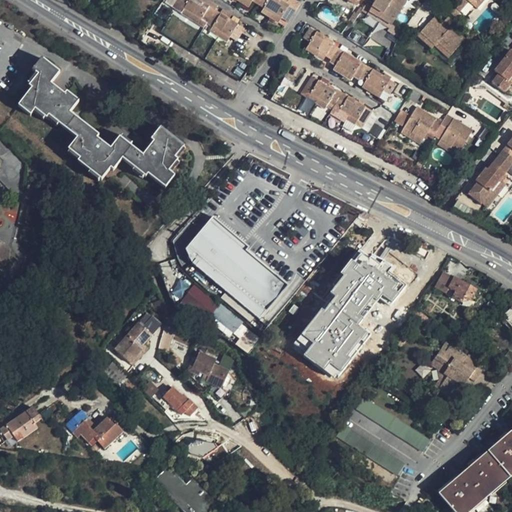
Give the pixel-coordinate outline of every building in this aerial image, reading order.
[(170,0),(207,23),(215,10),(198,0),(170,0)] [(198,0),(215,10),(218,5),(208,0),(198,0)] [(264,8),(261,12),(278,23),(281,18),(288,22),(296,9),(284,2),(284,0),(260,0),(258,4),(264,8)] [(300,3),(294,0),(284,0),(284,2),(296,9),(296,10),(300,3)] [(376,0),(369,12),(380,19),(392,26),(407,0),(376,0)] [(454,7),(460,12),(469,2),(466,0),(460,0),(454,7)] [(476,0),(472,5),(476,9),(484,0),(476,0)] [(449,12),(455,17),(460,12),(454,7),(449,12)] [(424,30),(433,19),(421,8),(412,19),(424,30)] [(229,19),(231,15),(223,9),(220,13),(229,19)] [(244,28),(237,24),(231,20),(229,19),(220,13),(215,10),(207,23),(213,26),(210,31),(227,42),(230,37),(236,41),(244,28)] [(380,19),(369,12),(367,15),(378,22),(380,19)] [(161,30),(242,80),(253,63),(172,13),(161,30)] [(240,20),(233,16),(231,20),(237,24),(240,20)] [(450,58),(465,40),(451,28),(455,24),(448,17),(441,25),(433,19),(424,30),(421,32),(436,45),(438,42),(445,48),(442,51),(450,58)] [(390,29),(392,26),(380,19),(378,22),(390,29)] [(388,46),(357,27),(350,40),(382,60),(388,46)] [(332,59),(338,49),(332,45),(334,43),(310,28),(303,38),(310,43),(306,49),(323,60),(326,56),(332,59)] [(436,45),(421,32),(418,36),(432,49),(436,45)] [(335,40),(334,43),(332,45),(338,49),(341,44),(335,40)] [(438,42),(436,45),(442,51),(445,48),(438,42)] [(367,66),(338,49),(332,59),(330,62),(336,65),(333,69),(351,80),(354,76),(359,79),(367,66)] [(511,51),(511,50),(495,72),(499,75),(492,83),(504,92),(510,84),(511,84),(511,51)] [(160,128),(151,140),(153,142),(142,156),(119,138),(110,149),(96,138),(98,136),(69,113),(78,102),(66,92),(64,95),(50,84),(59,73),(41,59),(32,71),(38,75),(29,87),(32,89),(18,106),(30,116),(35,110),(46,119),(48,116),(77,138),(68,150),(80,159),(78,162),(101,180),(110,168),(113,170),(122,159),(145,177),(148,175),(165,188),(174,176),(168,171),(177,160),(174,157),(183,146),(160,128)] [(396,85),(367,66),(359,79),(357,84),(379,98),(383,91),(390,95),(396,85)] [(272,99),(443,182),(448,171),(387,133),(366,131),(362,128),(338,113),(332,109),(331,112),(302,94),(305,89),(282,77),(272,99)] [(338,113),(348,97),(337,89),(336,92),(312,77),(305,89),(302,94),(331,112),(332,109),(338,113)] [(372,112),(348,97),(338,113),(362,128),(372,112)] [(434,135),(436,133),(439,128),(443,122),(417,107),(404,128),(423,140),(428,131),(434,135)] [(402,126),(409,115),(401,110),(394,122),(402,126)] [(472,130),(447,114),(443,122),(439,128),(445,132),(442,137),(440,141),(459,152),(465,142),(469,136),(472,130)] [(423,140),(404,128),(401,133),(420,144),(423,140)] [(445,132),(439,128),(436,133),(442,137),(445,132)] [(511,139),(492,165),(504,174),(511,164),(511,139)] [(456,156),(459,152),(440,141),(437,145),(456,156)] [(469,194),(481,204),(500,180),(504,174),(492,165),(488,170),(486,169),(476,181),(478,183),(469,194)] [(500,180),(481,204),(487,208),(506,185),(500,180)] [(469,209),(457,201),(453,208),(466,215),(469,209)] [(203,216),(177,249),(253,311),(274,288),(280,281),(272,274),(203,216)] [(403,288),(366,259),(360,267),(355,263),(352,267),(345,261),(336,273),(340,276),(326,293),(332,297),(317,316),(315,314),(293,342),(302,349),(298,354),(317,370),(323,363),(335,373),(349,355),(346,353),(362,333),(350,325),(369,301),(383,312),(403,288)] [(444,293),(453,277),(444,272),(442,276),(435,288),(444,293)] [(453,277),(444,293),(466,305),(475,289),(453,277)] [(205,292),(214,299),(217,296),(215,294),(208,288),(205,292)] [(249,320),(254,314),(226,292),(221,298),(249,320)] [(241,321),(217,301),(207,312),(215,318),(232,332),(241,321)] [(493,345),(505,331),(490,319),(479,333),(493,345)] [(135,323),(114,349),(132,364),(134,361),(137,358),(134,355),(139,349),(138,348),(141,344),(149,335),(135,323)] [(166,326),(158,348),(168,351),(170,347),(176,329),(166,326)] [(447,343),(433,364),(445,372),(443,377),(447,380),(440,390),(456,401),(470,379),(476,384),(481,376),(475,371),(465,365),(469,358),(447,343)] [(139,349),(134,355),(137,358),(146,348),(141,344),(138,348),(139,349)] [(511,352),(511,351),(501,366),(508,370),(511,364),(511,352)] [(201,353),(193,369),(192,369),(190,372),(204,379),(205,375),(210,377),(216,365),(217,360),(201,353)] [(481,363),(471,356),(469,358),(465,365),(475,371),(481,363)] [(445,372),(433,364),(430,368),(443,377),(445,372)] [(208,381),(208,382),(223,390),(231,372),(216,365),(210,377),(208,381)] [(447,380),(443,377),(436,387),(440,390),(447,380)] [(138,390),(148,398),(157,388),(155,386),(148,379),(138,390)] [(161,396),(181,415),(184,411),(186,413),(189,416),(197,407),(187,398),(185,400),(180,395),(171,386),(161,396)] [(471,396),(460,412),(468,417),(472,410),(478,401),(471,396)] [(278,409),(287,423),(299,416),(295,409),(290,402),(278,409)] [(371,418),(424,455),(432,444),(379,407),(371,418)] [(31,409),(0,430),(0,432),(4,438),(7,444),(10,441),(14,439),(17,445),(37,432),(33,427),(40,422),(31,409)] [(104,450),(123,433),(120,430),(122,427),(113,417),(109,421),(107,419),(95,430),(93,427),(89,430),(84,424),(73,434),(78,438),(81,435),(89,444),(94,439),(104,450)] [(344,441),(398,478),(406,466),(353,428),(344,441)] [(511,433),(441,496),(454,511),(470,511),(480,504),(482,506),(495,494),(493,493),(504,483),(506,485),(511,480),(511,433)] [(188,438),(180,446),(186,453),(195,445),(188,438)] [(186,453),(193,459),(208,445),(202,438),(195,445),(186,453)] [(185,511),(201,511),(200,511),(209,504),(193,484),(185,490),(170,471),(163,476),(162,474),(153,482),(159,490),(161,490),(176,508),(180,505),(185,511)] [(233,496),(241,507),(261,492),(253,482),(233,496)] [(307,511),(313,504),(303,497),(297,504),(307,511)]
